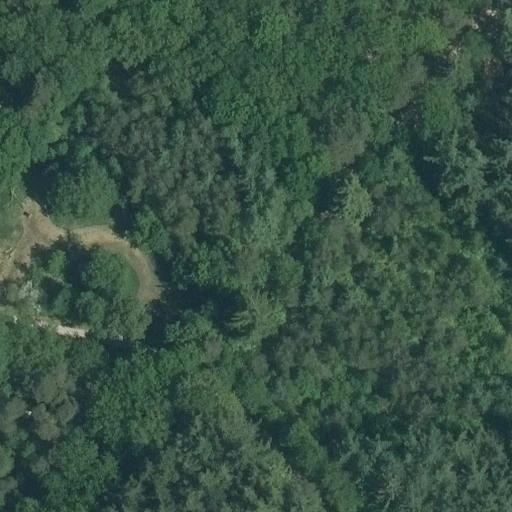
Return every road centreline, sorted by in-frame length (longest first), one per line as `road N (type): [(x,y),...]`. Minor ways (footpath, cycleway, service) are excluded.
road 1 (track): [(191,377),(411,117)]
road 2 (track): [(0,314),(133,346),(191,377)]
road 3 (track): [(191,377),(342,511)]
road 4 (track): [(73,511),(191,377)]
road 5 (track): [(411,117),(505,0)]
